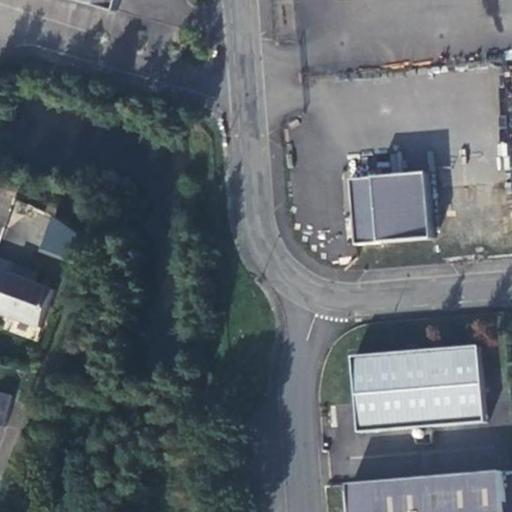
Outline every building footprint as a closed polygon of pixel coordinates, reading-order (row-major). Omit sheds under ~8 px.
[(120,0),(42,0),(42,3),(53,6),(54,0),(70,0),(117,13),(120,0)] [(431,174),(377,178),(383,244),(436,240),(431,174)] [(358,247),(383,244),(377,178),(352,181),(358,247)] [(49,221),(40,249),(65,257),(74,229),(49,221)] [(0,313),(44,329),(57,292),(29,282),(33,273),(0,260),(0,313)] [(483,348),(356,358),(362,434),(489,424),(485,375),(483,348)] [(0,425),(7,427),(15,397),(0,393),(0,425)] [(507,511),(504,473),(352,485),(354,511),(507,511)]
